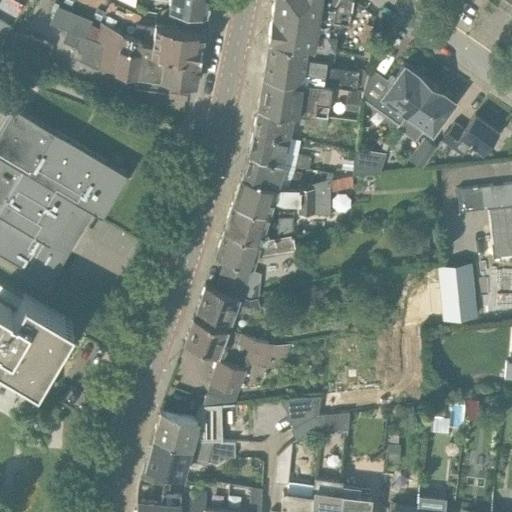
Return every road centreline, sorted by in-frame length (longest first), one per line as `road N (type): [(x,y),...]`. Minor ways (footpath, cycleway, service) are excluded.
road 1 (tertiary): [(111,511),(133,406),(206,188),(246,0)]
road 2 (residential): [(388,0),(511,85)]
